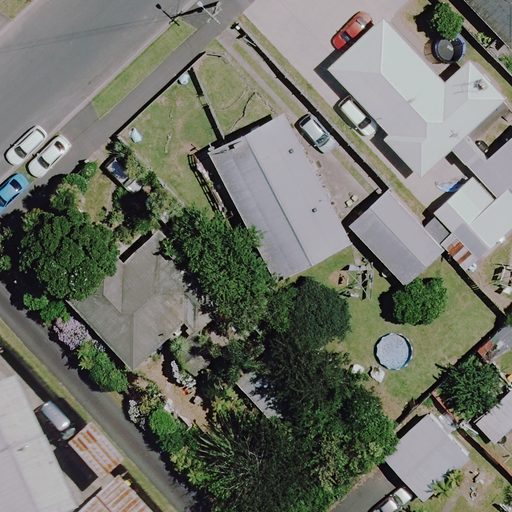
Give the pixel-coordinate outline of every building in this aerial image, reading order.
[(511,0),(465,0),(509,49),(511,46),(511,0)] [(443,83),(386,19),(330,68),(389,134),(382,140),(418,180),(453,150),(475,176),(455,194),(446,184),(423,205),(450,236),(438,247),(462,274),(511,229),(511,137),(487,160),(466,136),(502,103),(466,62),(443,83)] [(204,189),(223,179),(277,282),(348,245),(281,118),(224,148),(192,165),(204,189)] [(441,252),(386,193),(350,226),(405,286),(441,252)] [(178,272),(146,235),(71,300),(132,370),(218,294),(190,262),(178,272)] [(309,343),(278,340),(258,360),(254,400),(275,425),(299,428),(309,343)] [(0,511),(64,511),(7,389),(0,392),(0,511)] [(511,429),(511,389),(476,424),(496,445),(511,429)] [(470,457),(429,414),(383,458),(424,501),(470,457)] [(115,471),(81,434),(58,455),(93,492),(115,471)] [(134,511),(111,486),(82,511),(134,511)]
